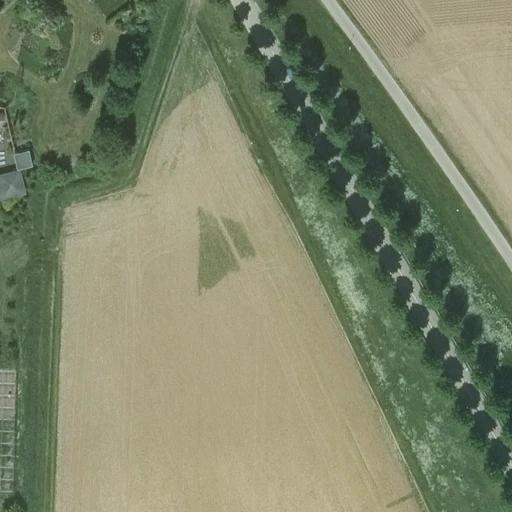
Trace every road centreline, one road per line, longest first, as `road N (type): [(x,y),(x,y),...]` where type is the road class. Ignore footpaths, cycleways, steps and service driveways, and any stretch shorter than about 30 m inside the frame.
road 1 (unclassified): [(246,0),(511,464)]
road 2 (unclassified): [(511,262),(326,0)]
road 3 (motorway): [(511,424),(232,511)]
